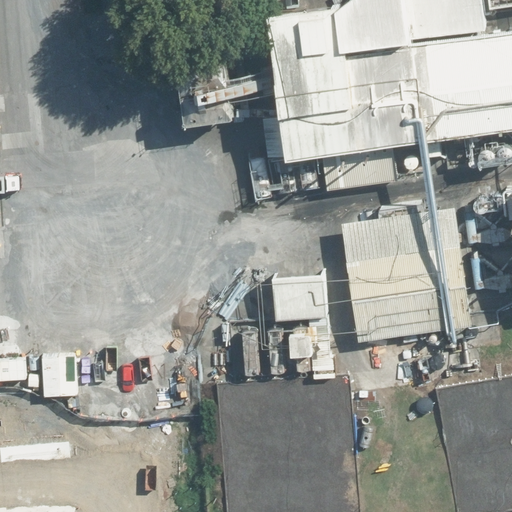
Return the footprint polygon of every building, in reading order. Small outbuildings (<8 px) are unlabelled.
[(271,58),(284,156),(511,125),(511,26),(485,30),(481,0),(342,0),(337,4),(264,12),(271,58)] [(228,52),(177,59),(185,120),(236,113),(228,52)] [(511,136),(465,141),(467,164),(511,159),(511,136)] [(312,216),(371,205),(368,188),(309,200),(312,216)] [(511,286),(511,251),(505,194),(464,198),(475,291),(511,286)] [(460,203),(341,219),(357,339),(476,323),(460,203)] [(326,269),(270,271),(273,316),(328,314),(326,269)] [(283,324),(266,325),(268,371),(285,370),(283,324)] [(259,325),(242,325),(242,375),(258,375),(259,325)] [(287,352),(310,351),(311,377),(336,376),(336,351),(329,351),(328,326),(286,328),(287,352)] [(0,511),(92,511),(92,502),(0,510),(0,511)]
